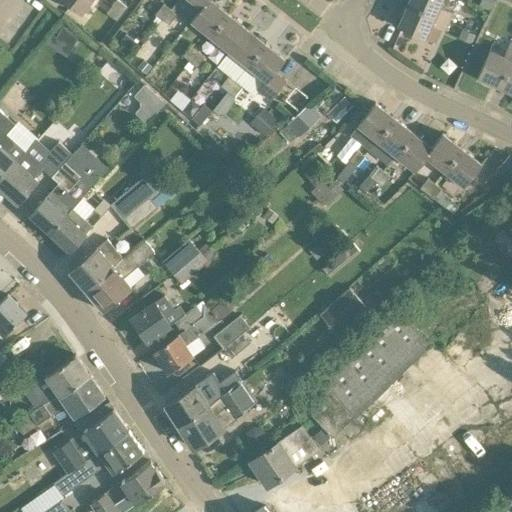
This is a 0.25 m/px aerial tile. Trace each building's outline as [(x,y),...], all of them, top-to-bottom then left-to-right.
[(58,0),(80,17),(93,0),(58,0)] [(116,0),(112,7),(122,14),(127,8),(117,0),(116,0)] [(200,11),(208,0),(207,0),(185,0),(199,11),(200,11)] [(208,38),(227,15),(208,0),(200,11),(199,11),(189,23),(208,38)] [(439,7),(442,0),(408,0),(407,4),(450,23),(454,14),(439,7)] [(489,12),(494,0),(481,0),(478,6),(489,12)] [(161,19),(169,9),(163,4),(155,14),(157,16),(161,19)] [(446,32),(450,23),(407,4),(397,26),(425,39),(431,25),(446,32)] [(117,21),(122,14),(112,7),(107,13),(117,21)] [(169,9),(161,19),(168,25),(176,15),(169,9)] [(227,53),(245,30),(227,15),(208,38),(227,53)] [(161,19),(157,16),(152,22),(157,25),(161,19)] [(60,44),(70,50),(78,36),(62,26),(56,37),(51,34),(45,44),(55,50),(60,44)] [(471,44),(475,35),(461,29),(458,38),(471,44)] [(239,77),(264,45),(245,30),(227,53),(220,61),(239,77)] [(498,90),(511,59),(511,37),(509,44),(509,43),(503,57),(489,51),(476,80),(498,90)] [(284,61),(264,45),(239,77),(269,102),(286,81),(275,73),(284,61)] [(190,61),(197,51),(191,46),(184,55),(190,61)] [(197,51),(190,61),(197,66),(204,56),(197,51)] [(511,95),(511,59),(498,90),(511,95)] [(138,67),(146,73),(152,66),(144,60),(138,67)] [(191,74),(197,66),(190,61),(184,68),(191,74)] [(221,89),(227,93),(228,92),(236,82),(230,77),(221,89)] [(228,92),(227,93),(213,110),(222,117),(232,102),(235,96),(242,87),(236,82),(228,92)] [(300,137),(322,116),(310,102),(287,123),(300,137)] [(375,143),(393,120),(374,104),(355,127),(375,143)] [(148,105),(140,113),(148,121),(156,112),(148,105)] [(200,125),(210,113),(204,108),(194,120),(200,125)] [(278,121),(264,108),(249,124),(263,137),(278,121)] [(0,181),(24,154),(5,136),(14,126),(0,113),(0,181)] [(393,158),(412,135),(393,120),(375,143),(393,158)] [(412,173),(442,135),(441,135),(429,149),(412,135),(393,158),(412,173)] [(443,173),(461,150),(442,135),(412,173),(413,173),(425,158),(443,173)] [(50,178),(65,162),(72,154),(67,150),(65,152),(57,144),(50,151),(37,139),(24,154),(0,181),(0,190),(15,205),(44,172),(50,178)] [(355,165),(363,155),(357,150),(349,160),(355,165)] [(461,150),(443,173),(462,189),(480,166),(461,150)] [(511,169),(511,158),(508,155),(496,169),(505,177),(511,169)] [(48,235),(71,209),(59,198),(80,175),(65,162),(50,178),(57,184),(28,217),(48,235)] [(121,220),(161,185),(162,185),(146,165),(137,172),(143,178),(109,206),(121,220)] [(375,181),(382,171),(376,166),(368,175),(375,181)] [(337,196),(346,187),(337,178),(328,187),(322,181),(310,169),(303,176),(315,187),(310,192),(326,208),(337,196)] [(382,171),(375,181),(381,185),(388,176),(382,171)] [(365,193),(375,181),(368,175),(359,188),(365,193)] [(426,193),(434,183),(427,178),(420,188),(426,193)] [(434,183),(426,193),(453,214),(458,207),(451,201),(452,200),(440,190),(441,189),(434,183)] [(161,185),(121,220),(130,231),(171,196),(161,185)] [(71,209),(48,235),(69,254),(100,217),(93,211),(80,199),(71,209)] [(278,215),(268,208),(262,216),(272,223),(278,215)] [(123,260),(122,260),(106,241),(69,273),(85,292),(123,260)] [(189,241),(162,264),(173,276),(199,254),(189,241)] [(123,260),(85,292),(102,311),(131,289),(145,277),(136,267),(153,253),(144,242),(122,260),(123,260)] [(316,244),(308,250),(317,260),(324,254),(316,244)] [(328,279),(359,253),(351,244),(320,269),(328,279)] [(207,263),(199,254),(173,276),(180,285),(186,280),(189,284),(196,278),(193,275),(207,263)] [(260,283),(254,277),(243,288),(249,294),(260,283)] [(359,293),(352,286),(349,288),(356,296),(359,293)] [(332,329),(362,303),(349,288),(319,314),(332,329)] [(0,335),(2,338),(25,316),(7,296),(0,302),(0,335)] [(202,318),(204,304),(203,302),(178,319),(164,297),(155,303),(154,302),(131,317),(147,343),(173,324),(180,334),(202,318)] [(180,334),(152,352),(167,374),(194,355),(187,344),(218,323),(209,311),(204,304),(202,318),(180,334)] [(354,420),(431,345),(402,314),(392,304),(318,376),(326,385),(303,407),(332,437),(352,418),(354,420)] [(223,349),(243,333),(250,328),(240,315),(213,336),(223,349)] [(229,360),(250,343),(244,334),(243,333),(223,349),(222,350),(229,360)] [(0,383),(18,372),(3,349),(0,351),(0,383)] [(37,409),(89,376),(75,356),(42,378),(43,378),(24,390),(37,409)] [(238,383),(243,380),(255,371),(251,365),(245,368),(244,367),(239,370),(240,372),(234,376),(225,362),(204,376),(212,388),(203,396),(195,385),(163,406),(178,428),(209,408),(238,383)] [(89,376),(37,409),(29,414),(36,425),(65,406),(73,418),(104,397),(89,376)] [(209,408),(178,428),(192,450),(224,429),(223,428),(250,407),(257,402),(243,380),(238,383),(209,408)] [(70,473),(127,431),(108,404),(75,425),(80,433),(52,453),(62,467),(37,484),(31,488),(37,497),(52,486),(52,485),(70,473)] [(311,442),(301,427),(249,462),(266,487),(296,467),(295,466),(299,464),(293,454),(311,442)] [(323,429),(312,436),(318,445),(329,438),(323,429)] [(52,485),(52,486),(61,498),(106,468),(110,475),(143,453),(127,431),(70,473),(52,485)] [(93,511),(124,511),(165,484),(150,462),(119,484),(127,496),(113,506),(105,494),(89,505),(93,511)] [(67,511),(70,510),(62,498),(42,511),(67,511)]
